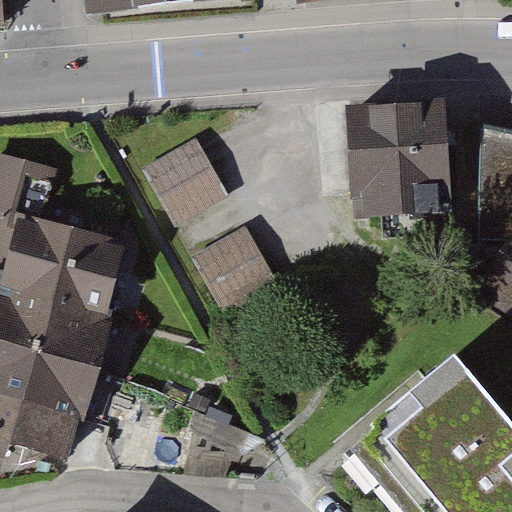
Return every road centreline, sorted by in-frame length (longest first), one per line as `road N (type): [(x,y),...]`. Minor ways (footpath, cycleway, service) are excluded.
road 1 (tertiary): [(511,54),(396,51),(50,79)]
road 2 (residential): [(225,511),(171,493),(117,490),(55,494),(0,510)]
